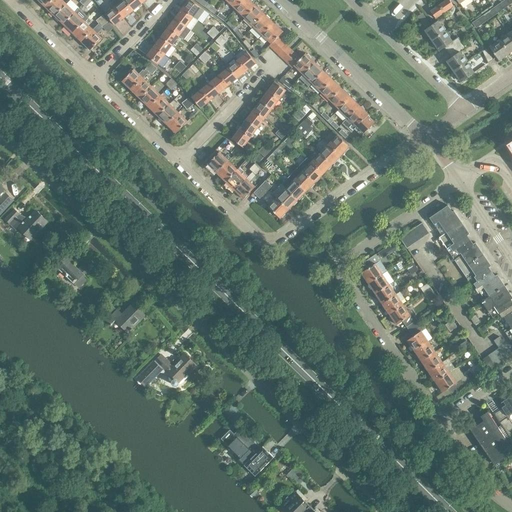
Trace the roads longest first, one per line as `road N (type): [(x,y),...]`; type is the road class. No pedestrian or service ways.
road 1 (tertiary): [(445,511),(0,79)]
road 2 (unclassified): [(385,511),(0,138)]
road 3 (unclassified): [(437,423),(336,278),(337,264),(459,181)]
road 4 (unclassified): [(181,161),(272,243),(424,138)]
road 5 (unclassified): [(424,138),(282,0)]
road 6 (unclassified): [(181,161),(277,61)]
road 7 (unclassified): [(181,161),(95,76)]
